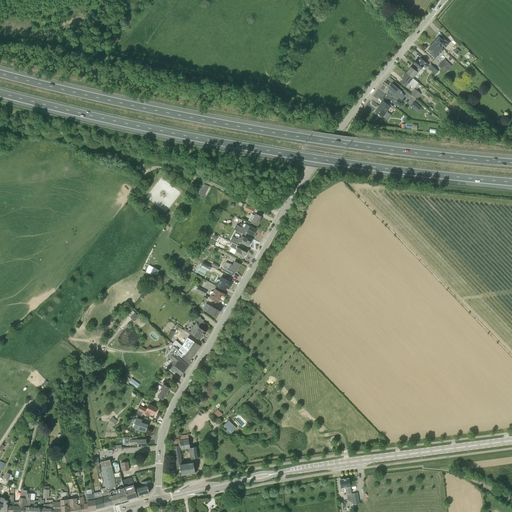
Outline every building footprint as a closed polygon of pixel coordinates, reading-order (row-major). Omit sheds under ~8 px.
[(438,44),(444,49),(449,44),(443,39),(442,40),(438,37),(434,42),(438,45),(438,44)] [(444,49),(438,44),(438,45),(434,42),(427,49),(431,52),(430,54),(435,59),(444,49)] [(416,60),(414,64),(421,69),(423,66),(425,68),(428,65),(420,58),(418,62),(416,60)] [(445,59),(438,66),(446,73),(452,66),(445,59)] [(416,75),(421,69),(414,64),(406,73),(412,78),(415,74),(416,75)] [(435,74),(438,71),(431,65),(429,68),(435,74)] [(412,78),(406,73),(402,78),(403,79),(400,83),(405,87),(408,83),(414,88),(418,83),(412,78)] [(391,97),(392,96),(396,99),(402,92),(392,84),(388,89),(390,90),(387,94),(391,97)] [(416,100),(421,94),(415,89),(410,95),(416,100)] [(387,104),(383,101),(379,107),(380,107),(378,110),(376,113),(382,117),(387,121),(391,115),(387,112),(390,107),(393,110),(395,108),(388,103),(387,104)] [(423,110),(421,108),(414,102),(411,106),(418,112),(418,111),(420,113),(423,110)] [(204,196),(209,186),(203,184),(198,193),(204,196)] [(252,214),(255,209),(246,205),(244,209),(252,214)] [(249,221),(251,222),(257,226),(260,220),(259,220),(261,216),(256,214),(255,216),(252,214),(249,221)] [(250,226),(248,225),(246,224),(244,228),(243,227),(242,228),(236,225),(234,230),(235,230),(245,235),(247,232),(254,235),(257,230),(250,226)] [(241,236),(240,238),(239,242),(241,243),(249,246),(251,241),(241,236)] [(232,242),(237,245),(239,242),(237,241),(237,239),(232,237),(230,241),(232,242)] [(237,245),(232,242),(229,247),(234,250),(232,253),(243,259),(247,252),(239,248),(237,247),(237,245)] [(237,272),(240,264),(235,261),(233,265),(231,264),(230,268),(237,272)] [(229,289),(232,282),(221,277),(218,283),(217,283),(216,286),(225,290),(226,288),(229,289)] [(198,287),(193,285),(191,288),(196,291),(205,296),(207,291),(199,287),(198,287)] [(226,295),(215,289),(214,292),(213,291),(209,298),(218,302),(220,300),(222,301),(226,295)] [(217,317),(220,311),(209,305),(206,303),(203,310),(206,311),(217,317)] [(201,339),(206,331),(200,327),(201,325),(196,322),(190,332),(201,339)] [(179,349),(190,360),(195,355),(201,346),(190,339),(191,338),(188,337),(182,346),(179,349)] [(192,362),(190,360),(179,349),(176,347),(174,345),(170,350),(172,351),(172,352),(163,361),(168,367),(174,373),(179,377),(181,375),(192,362)] [(137,388),(139,384),(133,379),(130,383),(137,388)] [(163,399),(170,388),(164,384),(161,389),(162,390),(158,396),(161,398),(163,399)] [(154,414),(157,408),(149,404),(147,410),(140,406),(137,413),(142,416),(143,412),(145,413),(145,414),(149,416),(150,412),(154,414)] [(113,427),(118,422),(113,417),(108,422),(113,427)] [(142,420),(137,418),(136,419),(135,419),(134,422),(135,423),(134,427),(146,431),(148,425),(141,422),(142,420)] [(179,441),(180,446),(181,445),(181,449),(188,448),(188,450),(189,450),(190,458),(200,457),(198,446),(190,447),(190,446),(188,434),(178,436),(179,441)] [(134,440),(134,437),(123,438),(124,441),(127,441),(127,444),(138,443),(138,446),(146,445),(146,439),(134,440)] [(195,472),(194,466),(194,462),(182,464),(182,463),(180,446),(179,441),(173,442),(177,468),(180,467),(181,474),(195,472)] [(122,478),(114,479),(110,460),(101,462),(106,487),(107,490),(108,490),(109,493),(111,493),(112,496),(112,495),(114,503),(128,499),(122,480),(122,478)] [(123,471),(129,470),(128,462),(121,462),(123,471)] [(132,477),(122,480),(128,499),(137,496),(132,477)] [(351,493),(349,478),(340,479),(341,487),(345,487),(346,494),(347,494),(351,493)] [(139,496),(150,492),(148,486),(152,485),(150,480),(142,482),(143,486),(136,488),(139,496)] [(92,485),(94,493),(96,509),(104,506),(102,493),(101,491),(99,492),(97,483),(92,485)] [(112,496),(111,493),(109,493),(108,490),(107,490),(106,487),(101,488),(101,491),(102,493),(104,506),(110,505),(110,503),(112,503),(112,504),(114,503),(112,495),(112,496)] [(12,506),(12,511),(24,511),(26,493),(27,490),(21,490),(20,497),(19,497),(18,505),(13,505),(13,506),(12,506)] [(27,490),(26,493),(24,511),(40,511),(41,508),(41,503),(42,500),(42,498),(39,498),(38,501),(30,500),(31,493),(27,493),(27,490)] [(80,502),(82,511),(96,509),(94,493),(86,495),(88,503),(85,503),(84,497),(79,497),(80,500),(80,502)] [(351,493),(347,494),(348,500),(352,502),(353,504),(359,503),(357,493),(351,494),(351,493)] [(80,502),(80,500),(77,500),(77,498),(68,499),(69,509),(70,509),(70,511),(78,511),(82,511),(80,502)] [(70,511),(70,509),(69,509),(68,499),(61,500),(61,511),(70,511)] [(53,511),(61,511),(61,500),(60,500),(60,502),(53,502),(53,504),(53,506),(53,511)]
